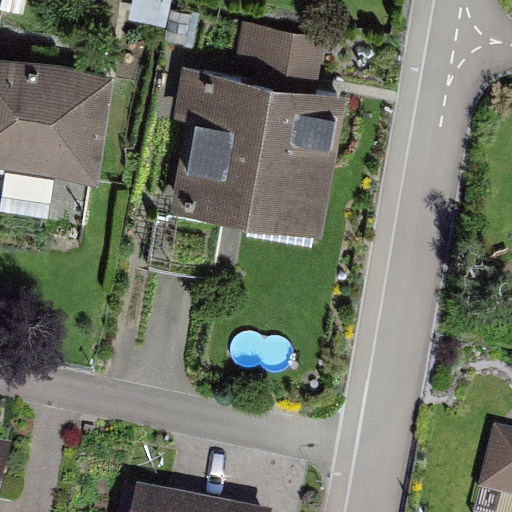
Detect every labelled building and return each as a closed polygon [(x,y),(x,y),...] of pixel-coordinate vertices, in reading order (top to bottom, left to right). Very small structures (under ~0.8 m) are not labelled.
[(244,77),(198,71),(179,206),(330,228),(349,91),(323,87),(330,38),(251,27),(244,77)] [(120,72),(0,53),(0,155),(105,171),(120,72)] [(511,439),(504,438),(491,500),(511,504),(511,439)] [(0,511),(1,511),(11,459),(0,456),(0,511)] [(202,511),(138,501),(135,511),(202,511)]
